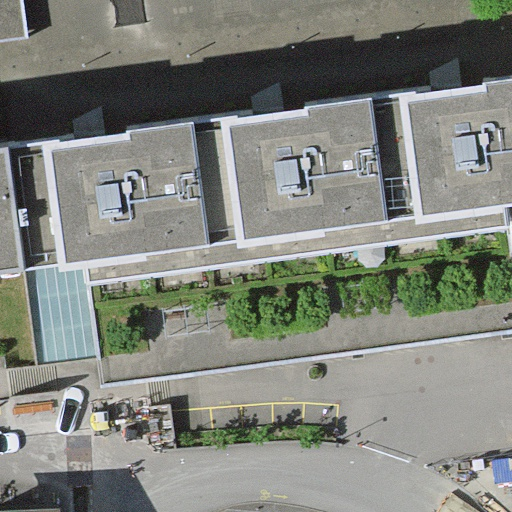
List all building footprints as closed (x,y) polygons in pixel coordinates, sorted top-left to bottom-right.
[(511,35),(383,50),(403,231),(511,218),(511,35)] [(383,50),(191,71),(211,252),(403,231),(383,50)] [(191,71),(9,91),(22,209),(29,272),(62,268),(95,264),(211,252),(191,71)] [(9,91),(0,91),(0,211),(22,209),(9,91)] [(0,498),(0,511),(55,511),(55,496),(0,498)]
